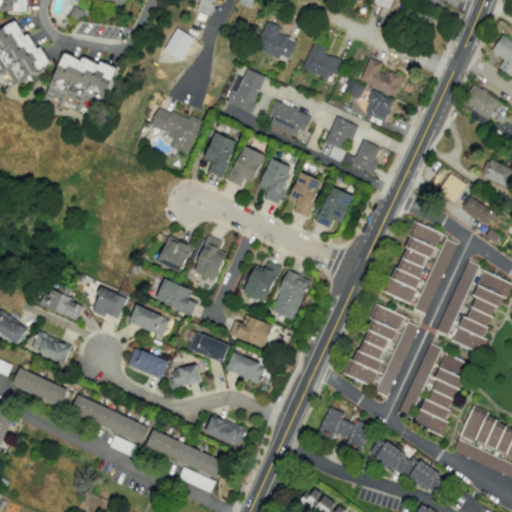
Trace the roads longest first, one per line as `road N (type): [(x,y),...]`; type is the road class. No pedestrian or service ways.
road 1 (secondary): [(251,511),(483,0)]
road 2 (residential): [(316,370),(511,502)]
road 3 (residential): [(292,423),(231,400),(176,411),(111,380),(98,349)]
road 4 (residential): [(360,276),(188,206)]
road 5 (residential): [(47,0),(47,26),(58,38),(115,48),(133,46),(155,0)]
road 6 (residential): [(511,270),(398,192)]
